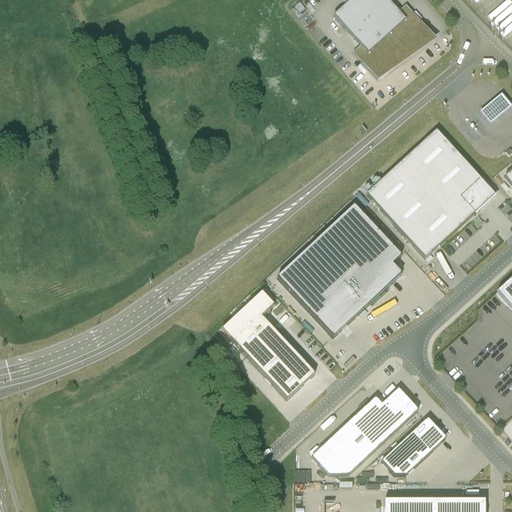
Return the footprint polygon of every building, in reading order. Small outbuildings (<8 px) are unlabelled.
[(398,14),(385,0),(352,0),(333,18),(360,48),(352,55),(376,81),(429,34),(419,23),(421,20),(419,21),(414,15),(415,13),(412,15),(405,7),(398,14)] [(501,98),(480,115),(490,127),(510,110),(501,98)] [(382,182),(365,197),(424,262),(494,198),(481,183),(435,133),(382,182)] [(353,208),(276,280),(332,341),(400,277),(391,267),(400,259),(353,208)] [(511,279),(496,294),(511,312),(511,279)] [(253,302),(221,332),(286,402),(300,390),(314,377),(284,345),(261,320),(264,317),(273,308),(261,295),(253,302)] [(375,400),(310,460),(328,478),(347,478),(418,413),(397,391),(381,407),(375,400)] [(414,433),(380,464),(394,478),(405,478),(432,453),(445,441),(427,421),(414,433)] [(483,511),(484,503),(443,503),(443,511),(423,511),(424,503),(383,503),(383,511),(483,511)]
